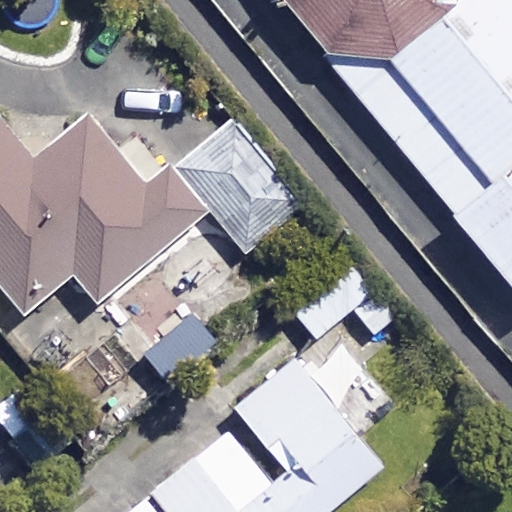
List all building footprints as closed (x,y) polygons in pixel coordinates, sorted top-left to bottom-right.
[(511,0),(284,0),(511,280),(511,0)] [(31,152),(0,114),(0,281),(19,305),(68,264),(93,293),(204,201),(241,247),(302,196),(229,109),(143,181),(83,109),(31,152)] [(392,312),(340,249),(283,295),(311,329),(347,299),(371,328),(392,312)] [(312,511),(379,458),(291,350),(231,399),(239,410),(112,511),(312,511)] [(35,365),(0,390),(0,430),(27,468),(81,428),(35,365)]
